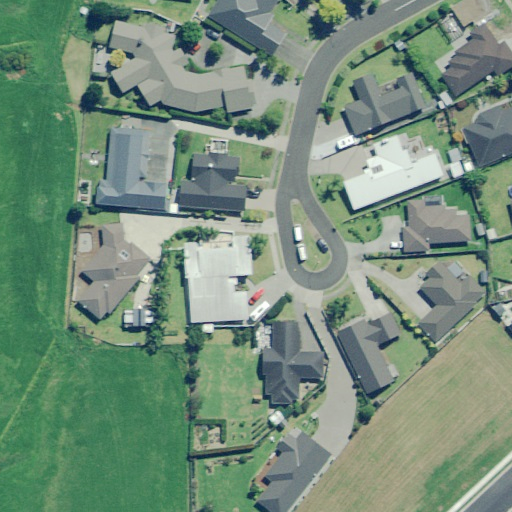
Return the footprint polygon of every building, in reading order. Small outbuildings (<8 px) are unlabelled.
[(287,35),(270,25),(276,15),(272,12),(279,1),(278,0),(219,0),(208,17),(273,58),(287,35)] [(184,69),(183,67),(192,63),(184,45),(175,49),(180,36),(165,32),(167,25),(143,17),(140,25),(117,19),(111,50),(141,56),(112,74),(124,95),(137,88),(149,107),(161,100),(165,103),(169,105),(173,107),(177,108),(181,109),(186,111),(190,111),(195,112),(199,112),(203,112),(208,111),(212,111),(217,110),(221,109),(225,107),(226,115),(253,109),(252,106),(261,104),(257,80),(250,81),(246,65),(208,71),(208,73),(206,74),(205,75),(203,75),(201,75),(199,76),(197,76),(195,75),(193,75),(192,74),(190,73),(188,72),(187,71),(185,70),(184,69)] [(472,34),(476,39),(457,53),(459,55),(449,62),(453,67),(442,75),(457,96),(494,70),(499,76),(511,66),(511,49),(506,41),(500,46),(485,25),(472,34)] [(427,109),(413,73),(398,79),(402,88),(382,96),(373,74),(353,82),(361,101),(345,107),(357,137),(427,109)] [(511,164),(511,108),(502,112),(500,107),(476,117),(479,123),(465,128),(481,167),(492,162),(496,172),(511,164)] [(147,182),(152,131),(114,127),(109,183),(101,182),(99,204),(166,210),(168,184),(147,182)] [(437,154),(412,163),(407,150),(403,152),(398,138),(375,147),(378,156),(367,160),(372,173),(344,183),(355,210),(445,176),(437,154)] [(242,158),(196,154),(194,183),(184,182),(182,207),(246,212),(248,187),(236,186),(237,169),(241,170),(242,158)] [(464,176),(459,162),(450,164),(455,179),(464,176)] [(430,254),(430,244),(472,242),(471,213),(459,214),(459,209),(447,209),(447,207),(426,207),(426,199),(409,200),(410,226),(403,227),(404,254),(430,254)] [(79,300),(103,319),(109,312),(111,314),(139,278),(137,276),(150,259),(125,239),(125,226),(99,227),(101,249),(83,272),(94,281),(79,300)] [(187,324),(203,323),(203,334),(215,334),(214,322),(250,319),(248,292),(236,293),(235,276),(252,275),(250,236),(234,237),(234,241),(203,243),(186,244),(187,268),(183,269),(187,324)] [(461,284),(440,263),(428,274),(431,278),(421,288),(438,305),(420,323),(438,341),(485,295),(468,277),(461,284)] [(157,311),(125,310),(125,327),(157,327),(157,311)] [(401,334),(391,313),(367,325),(365,320),(338,333),(367,394),(395,381),(379,345),(401,334)] [(268,378),(268,393),(277,405),(293,405),(293,401),(300,401),(301,378),(324,379),(325,354),(301,353),(301,324),(276,323),(275,349),(266,349),(266,373),(269,373),(268,378)] [(291,511),(334,457),(303,433),(297,441),(289,434),(280,447),(285,451),(266,475),(272,480),(257,500),(272,511),(291,511)]
